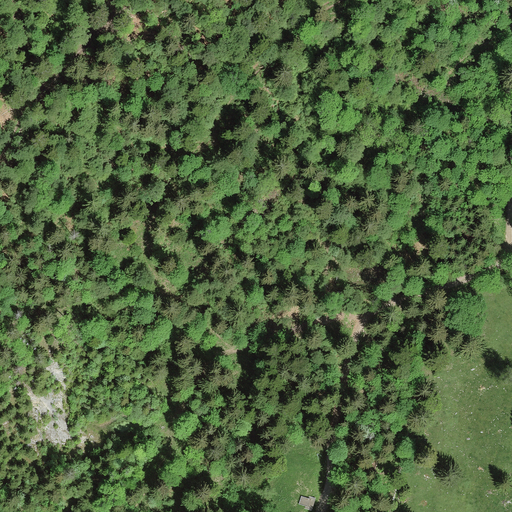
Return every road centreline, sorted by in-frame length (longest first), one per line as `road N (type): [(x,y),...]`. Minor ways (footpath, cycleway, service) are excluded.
road 1 (track): [(511,258),(366,317),(337,408),(321,511)]
road 2 (track): [(366,317),(346,315),(216,357),(145,472)]
road 3 (track): [(0,159),(35,97),(133,0)]
